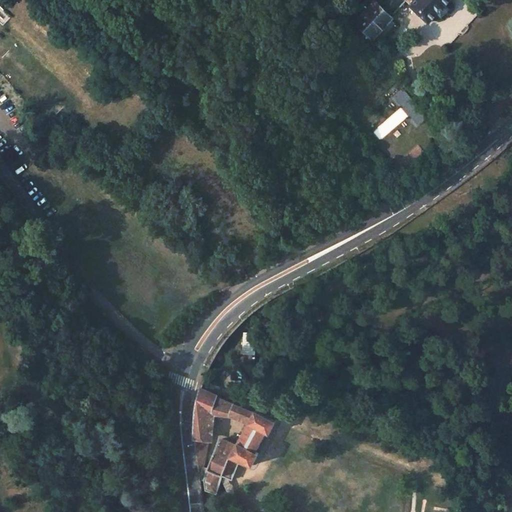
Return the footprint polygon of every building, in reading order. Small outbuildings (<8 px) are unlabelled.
[(356,0),(349,0),(339,19),(344,22),(356,0)] [(406,0),(406,1),(429,21),(438,12),(445,5),(449,0),(406,0)] [(390,18),(375,4),(357,22),(373,37),(390,18)] [(438,12),(441,15),(448,8),(445,5),(438,12)] [(373,37),(381,44),(399,25),(390,18),(373,37)] [(392,95),(419,125),(429,116),(403,86),(392,95)] [(388,132),(382,124),(373,131),(379,139),(388,132)] [(242,333),(242,354),(256,354),(257,333),(242,333)] [(252,465),(257,454),(255,452),(266,431),(269,433),(275,421),(255,411),(254,413),(245,408),(200,390),(197,405),(195,414),(194,426),(194,437),(209,440),(212,413),(231,415),(249,422),(235,447),(220,439),(207,469),(203,478),(205,492),(218,496),(223,476),(224,477),(229,479),(232,481),(240,460),(252,465)] [(236,506),(245,511),(255,511),(239,501),(229,479),(224,477),(223,481),(236,506)]
